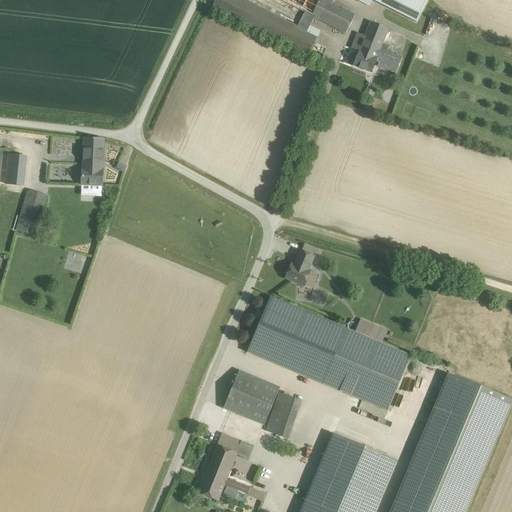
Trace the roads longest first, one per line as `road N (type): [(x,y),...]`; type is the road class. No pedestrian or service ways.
road 1 (unclassified): [(155,511),(273,222),(129,139)]
road 2 (track): [(511,291),(273,222)]
road 3 (unclassified): [(129,139),(197,0)]
road 4 (unclassified): [(0,120),(129,139)]
